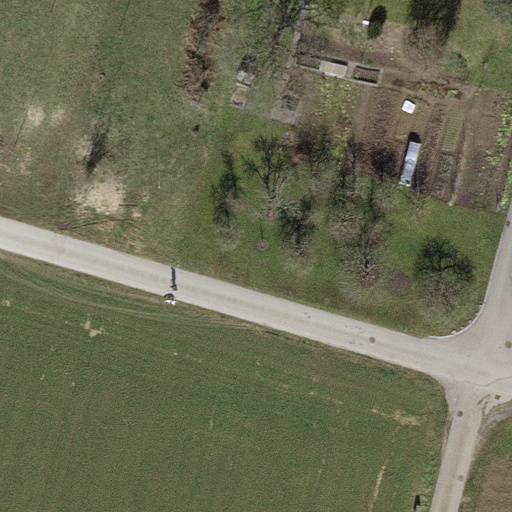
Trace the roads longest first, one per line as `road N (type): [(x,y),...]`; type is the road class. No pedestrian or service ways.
road 1 (residential): [(485,373),(0,230)]
road 2 (track): [(485,373),(448,511)]
